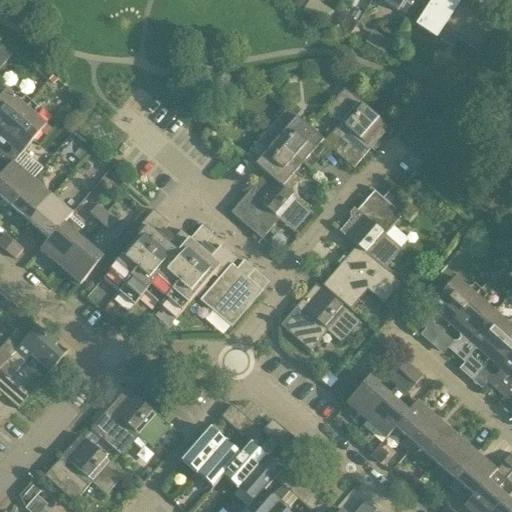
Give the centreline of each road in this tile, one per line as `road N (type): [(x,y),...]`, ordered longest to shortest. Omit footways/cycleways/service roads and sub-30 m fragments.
road 1 (residential): [(282,276),(117,111)]
road 2 (residential): [(398,511),(236,368)]
road 3 (residential): [(236,368),(224,398),(127,511)]
road 4 (residential): [(282,276),(395,139)]
road 5 (residential): [(0,481),(117,349)]
road 6 (residential): [(511,430),(396,330)]
road 7 (residential): [(117,349),(0,252)]
road 8 (residential): [(117,349),(205,347),(236,368)]
